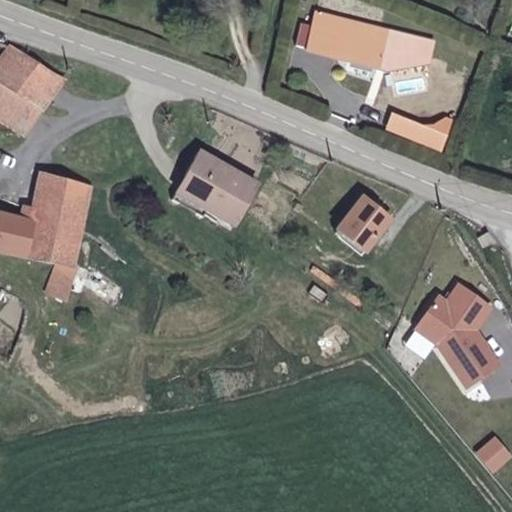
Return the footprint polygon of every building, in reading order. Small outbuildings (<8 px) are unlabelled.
[(306,51),(336,58),(337,53),(380,64),(388,33),(315,13),(306,51)] [(434,45),(388,33),(380,64),(385,71),(427,66),(434,45)] [(63,82),(8,49),(0,60),(0,121),(22,136),(63,82)] [(337,53),(336,58),(379,69),(380,64),(337,53)] [(393,108),(385,131),(441,151),(450,129),(393,108)] [(207,207),(205,210),(234,226),(255,185),(196,153),(177,190),(207,207)] [(90,187),(40,173),(32,210),(21,208),(19,221),(0,215),(0,254),(57,265),(48,294),(55,297),(47,314),(59,320),(79,269),(71,266),(90,187)] [(200,218),(205,210),(207,207),(177,190),(170,201),(200,218)] [(340,234),(363,252),(364,253),(389,221),(361,199),(335,230),(340,234)] [(358,259),(363,252),(340,234),(335,241),(358,259)] [(435,347),(469,387),(501,363),(478,331),(491,308),(458,286),(446,306),(440,302),(420,331),(435,347)] [(475,451),(490,474),(511,459),(511,456),(498,436),(475,451)]
